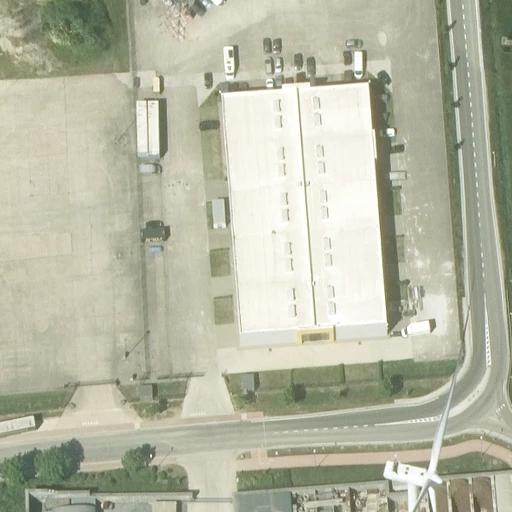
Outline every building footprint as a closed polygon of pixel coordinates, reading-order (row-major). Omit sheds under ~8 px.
[(380,345),(367,104),(226,112),(239,352),(380,345)] [(251,380),(240,381),(242,395),(253,394),(251,380)] [(151,390),(136,391),(137,402),(152,401),(151,390)] [(446,510),(445,485),(431,485),(432,510),(446,510)] [(234,497),(234,511),(291,511),(291,495),(234,497)]
